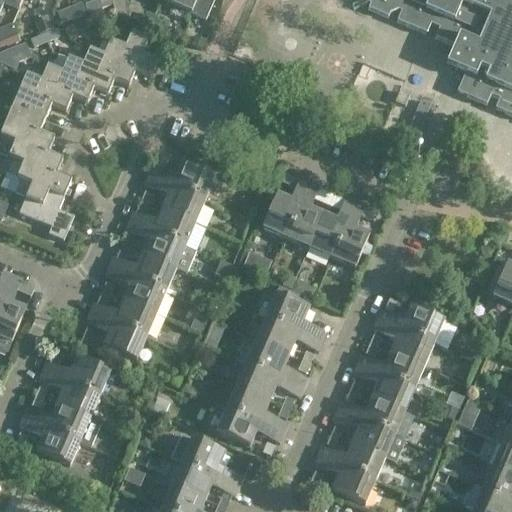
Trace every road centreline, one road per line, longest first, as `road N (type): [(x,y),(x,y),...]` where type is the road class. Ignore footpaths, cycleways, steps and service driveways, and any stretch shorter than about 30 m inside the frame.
road 1 (residential): [(279,507),(400,202),(290,149)]
road 2 (residential): [(100,236),(78,187),(76,147),(84,129),(149,116)]
road 3 (residential): [(0,415),(57,279)]
road 4 (residential): [(100,236),(149,116)]
